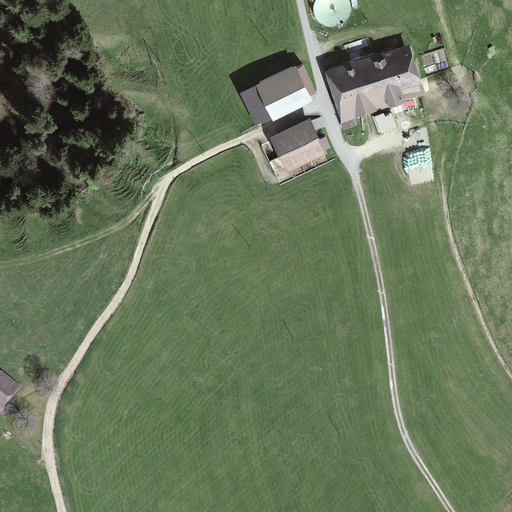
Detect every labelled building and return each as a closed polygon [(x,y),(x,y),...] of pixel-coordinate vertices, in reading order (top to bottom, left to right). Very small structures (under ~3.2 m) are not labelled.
[(317,0),(318,20),(349,20),(349,0),(317,0)] [(377,60),(375,52),(328,68),(345,118),(342,119),(345,128),(356,124),(353,115),(401,100),(404,110),(417,106),(413,95),(419,94),(405,50),(377,60)] [(301,65),(259,85),(272,113),(314,92),(301,65)] [(392,113),(386,116),(384,112),(376,116),(382,131),(396,125),(392,113)] [(256,120),(258,124),(271,119),(269,114),(256,120)] [(322,149),(309,122),(275,139),(288,166),(322,149)] [(2,375),(0,378),(0,405),(1,406),(16,387),(2,375)]
